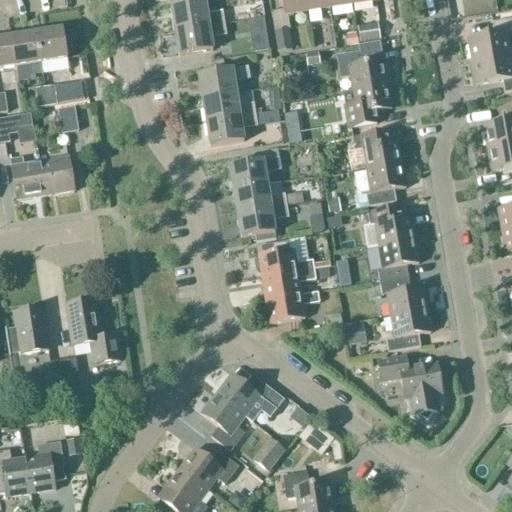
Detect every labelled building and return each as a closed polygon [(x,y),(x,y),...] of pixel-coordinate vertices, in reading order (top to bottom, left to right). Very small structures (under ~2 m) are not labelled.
[(169,0),(171,11),(205,5),(203,0),(169,0)] [(281,0),(284,17),(307,13),(304,0),(281,0)] [(304,0),(307,13),(330,10),(328,0),(304,0)] [(328,0),(330,10),(353,6),(351,0),(328,0)] [(205,5),(171,11),(175,34),(224,26),(222,15),(207,17),(205,5)] [(471,65),(510,58),(506,35),(511,34),(511,21),(492,25),(494,36),(467,41),(471,65)] [(224,26),(175,34),(179,59),(212,53),(210,40),(226,38),(224,26)] [(377,27),(357,30),(360,45),(380,42),(377,27)] [(293,51),(289,30),(273,33),(277,54),(293,51)] [(62,32),(37,36),(42,67),(67,63),(62,32)] [(18,80),(43,76),(42,67),(37,36),(12,40),(17,71),(18,80)] [(346,39),(347,48),(358,47),(356,37),(346,39)] [(0,73),(17,71),(12,40),(0,41),(0,73)] [(351,94),(388,87),(383,63),(382,63),(380,46),(358,50),(358,55),(336,58),(340,82),(349,80),(351,94)] [(511,66),(510,58),(471,65),(476,88),(502,84),(505,96),(511,94),(511,66)] [(202,102),(236,96),(234,84),(250,81),(248,70),(232,72),(198,78),(202,102)] [(351,94),(342,95),(348,132),(377,127),(375,115),(392,112),(388,87),(351,94)] [(45,90),(48,109),(58,108),(55,89),(45,90)] [(48,109),(45,90),(35,91),(38,111),(48,109)] [(202,102),(206,126),(255,118),(253,106),(238,108),(236,96),(202,102)] [(79,134),(74,110),(58,113),(62,137),(79,134)] [(487,152),(511,147),(511,111),(508,112),(510,123),(483,128),(487,152)] [(278,114),(255,118),(206,126),(210,150),(243,144),(241,132),(280,125),(278,114)] [(0,121),(0,146),(10,145),(9,137),(33,133),(31,117),(0,121)] [(366,175),(401,169),(397,146),(386,148),(384,136),(352,141),(354,154),(362,152),(366,175)] [(511,147),(487,152),(491,175),(511,171),(511,147)] [(17,204),(46,199),(40,166),(24,169),(22,161),(10,163),(17,204)] [(68,161),(40,166),(46,199),(74,194),(68,161)] [(233,193),(267,188),(265,175),(281,173),(279,161),(263,163),(229,169),(233,193)] [(396,206),(394,194),(405,192),(401,169),(366,175),(354,177),(357,193),(361,196),(370,194),(372,210),(396,206)] [(233,193),(237,217),(286,209),(284,197),(269,200),(267,188),(233,193)] [(311,219),(322,217),(320,206),(309,208),(311,219)] [(286,209),(237,217),(241,241),(275,236),(272,223),(288,220),(286,209)] [(511,209),(497,212),(501,234),(511,232),(511,209)] [(378,250),(414,244),(410,222),(398,224),(396,211),(368,216),(370,229),(362,230),(366,253),(378,250)] [(336,221),(326,222),(328,231),(338,230),(336,221)] [(511,232),(501,234),(505,256),(511,254),(511,232)] [(414,244),(378,250),(382,273),(377,273),(380,286),(408,281),(406,269),(418,267),(414,244)] [(262,282),(314,273),(313,263),(296,266),(294,253),(258,258),(262,282)] [(328,271),(318,272),(319,281),(329,279),(328,271)] [(265,305),(301,299),(299,286),(316,283),(314,273),(262,282),(265,305)] [(338,276),(340,289),(350,288),(349,275),(338,276)] [(408,281),(380,286),(382,298),(386,298),(390,320),(427,314),(423,291),(411,293),(408,281)] [(319,306),(318,296),(301,299),(265,305),(269,328),(305,322),(302,309),(319,306)] [(94,303),(66,308),(73,350),(91,347),(94,368),(120,364),(116,339),(101,342),(94,303)] [(6,331),(5,331),(4,332),(9,359),(10,359),(10,356),(20,355),(20,357),(49,353),(42,312),(14,316),(16,332),(6,334),(6,331)] [(427,314),(390,320),(394,342),(386,343),(388,356),(420,350),(418,338),(430,336),(427,314)] [(62,363),(69,405),(82,403),(75,361),(62,363)] [(409,421),(417,419),(427,425),(433,416),(442,415),(439,398),(441,397),(436,368),(407,373),(405,361),(378,365),(381,386),(401,383),(405,404),(406,403),(409,421)] [(69,405),(62,363),(49,365),(52,382),(47,382),(51,408),(69,405)] [(216,398),(245,420),(252,426),(261,415),(270,421),(284,403),(256,382),(248,391),(231,378),(216,398)] [(237,431),(245,420),(216,398),(201,418),(218,431),(211,441),(230,455),(245,437),(237,431)] [(268,476),(285,454),(269,442),(253,464),(268,476)] [(39,459),(24,461),(30,497),(55,494),(53,484),(66,482),(60,446),(37,450),(39,459)] [(194,452),(179,472),(208,493),(217,482),(225,488),(238,470),(219,455),(211,465),(194,452)] [(6,501),(30,497),(24,461),(11,464),(10,453),(0,454),(0,480),(3,480),(6,501)] [(199,505),(208,493),(179,472),(165,491),(178,502),(171,511),(206,511),(207,511),(199,505)] [(297,511),(316,511),(333,509),(330,485),(309,488),(307,476),(282,480),(286,503),(296,501),(297,511)]
